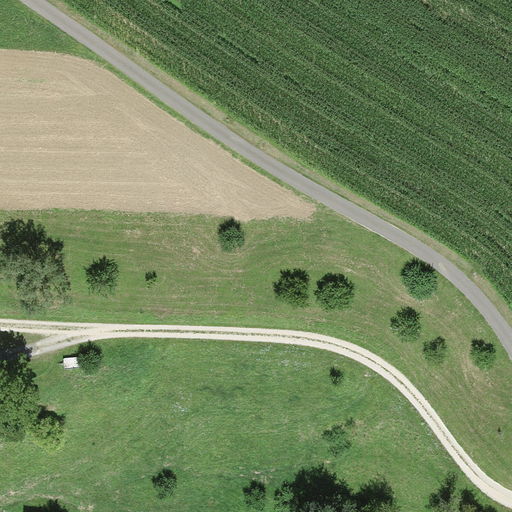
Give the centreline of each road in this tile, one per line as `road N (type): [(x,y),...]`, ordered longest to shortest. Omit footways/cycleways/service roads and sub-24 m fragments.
road 1 (unclassified): [(511,348),(484,307),(405,243),(263,163),(27,0)]
road 2 (track): [(511,505),(486,491),(392,375),(359,353),(297,337),(88,331),(0,357)]
